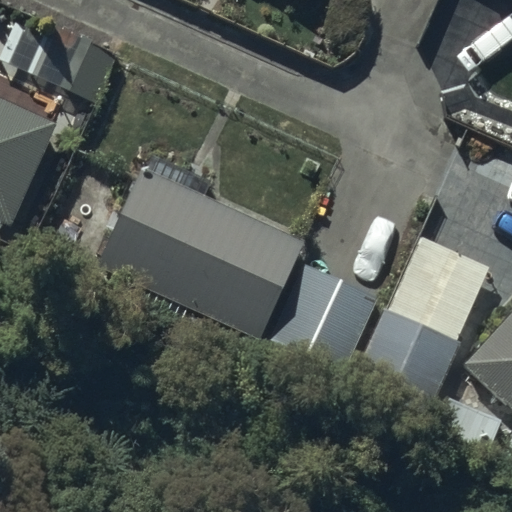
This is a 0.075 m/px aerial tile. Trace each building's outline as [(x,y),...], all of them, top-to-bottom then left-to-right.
[(0,59),(92,101),(112,57),(16,14),(0,50),(0,59)] [(54,121),(0,96),(0,217),(9,222),(54,121)] [(209,180),(148,152),(96,264),(257,338),(302,242),(202,195),(209,180)] [(373,298),(304,265),(269,338),(338,371),(373,298)] [(511,306),(458,363),(511,413),(511,306)] [(459,342),(385,309),(351,384),(425,416),(459,342)] [(496,421),(448,397),(434,425),(483,448),(496,421)]
